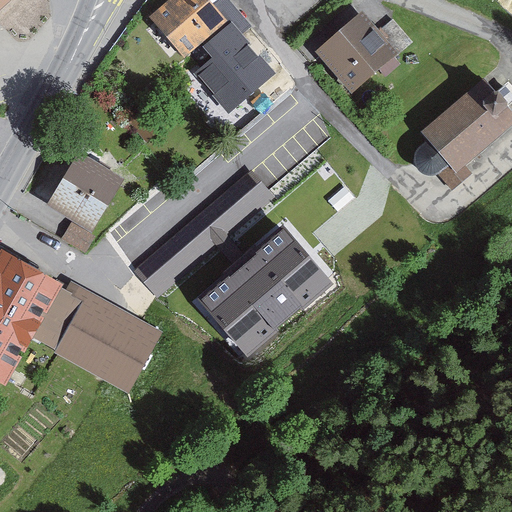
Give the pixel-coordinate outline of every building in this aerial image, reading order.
[(0,0),(0,9),(9,0),(0,0)] [(187,59),(237,23),(219,0),(177,0),(156,16),(187,59)] [(382,9),(323,57),(356,98),(415,50),(382,9)] [(209,49),(245,95),(275,71),(239,25),(209,49)] [(426,130),(430,137),(418,147),(415,150),(412,155),(412,159),(412,166),(415,172),(422,176),(428,176),(434,176),(443,192),(459,184),(451,170),(455,166),(460,172),(511,128),(511,103),(491,79),(426,130)] [(54,206),(103,235),(136,181),(87,152),(54,206)] [(228,234),(271,198),(251,175),(138,271),(157,294),(215,244),(228,234)] [(291,197),(299,227),(338,216),(329,183),(301,191),(302,194),(291,197)] [(328,283),(282,230),(248,259),(236,269),(202,299),(247,352),(328,283)] [(248,259),(228,234),(215,244),(236,269),(248,259)] [(0,382),(7,387),(33,341),(64,287),(2,252),(0,255),(0,382)] [(129,395),(164,334),(71,283),(68,289),(64,287),(33,341),(129,395)]
